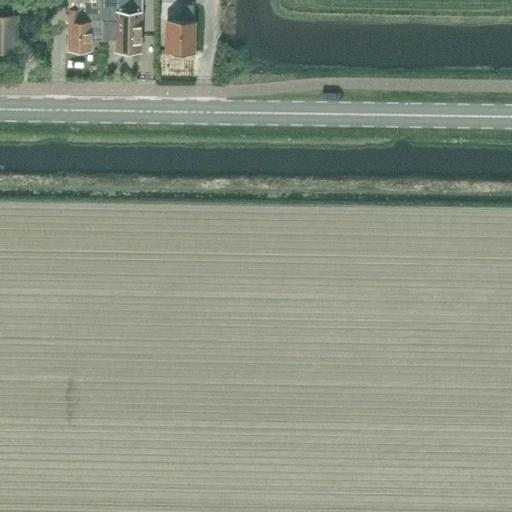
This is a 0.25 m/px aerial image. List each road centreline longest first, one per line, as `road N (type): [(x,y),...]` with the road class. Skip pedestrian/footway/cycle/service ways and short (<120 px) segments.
road 1 (tertiary): [(0,108),(511,117)]
road 2 (track): [(511,5),(347,0)]
